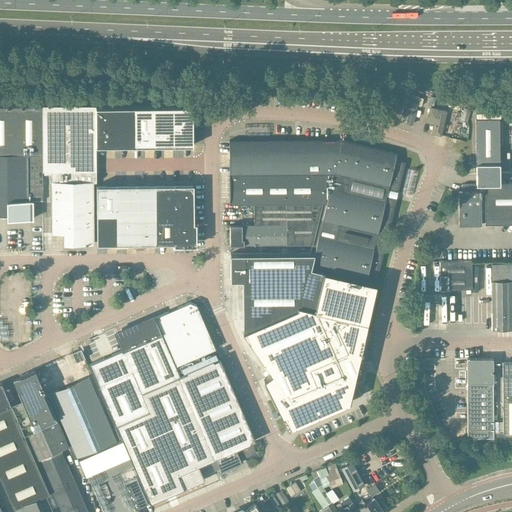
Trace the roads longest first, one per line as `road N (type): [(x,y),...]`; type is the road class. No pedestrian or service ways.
road 1 (secondary): [(0,25),(511,43)]
road 2 (secondary): [(511,19),(0,3)]
road 3 (unclassified): [(382,344),(413,219),(438,158),(435,149),(336,119)]
road 4 (unclassified): [(209,281),(218,116),(336,119)]
road 5 (unclassified): [(284,468),(209,281)]
road 6 (unclassified): [(83,328),(209,281)]
road 7 (unclassified): [(284,468),(402,412)]
road 8 (unclassified): [(382,344),(511,344)]
